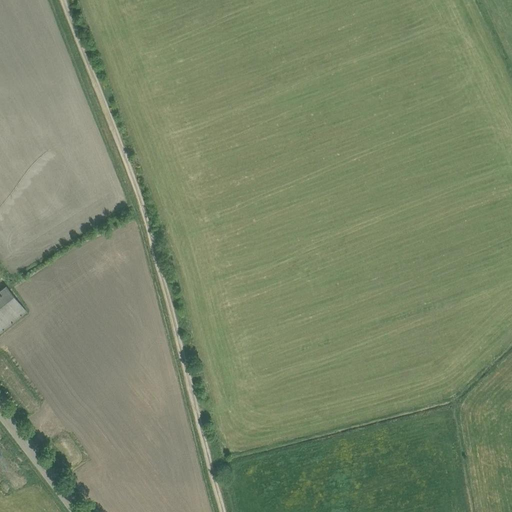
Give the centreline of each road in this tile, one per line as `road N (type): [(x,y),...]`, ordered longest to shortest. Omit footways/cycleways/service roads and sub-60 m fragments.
road 1 (track): [(222,511),(144,203),(65,0)]
road 2 (unclassified): [(80,511),(0,406)]
